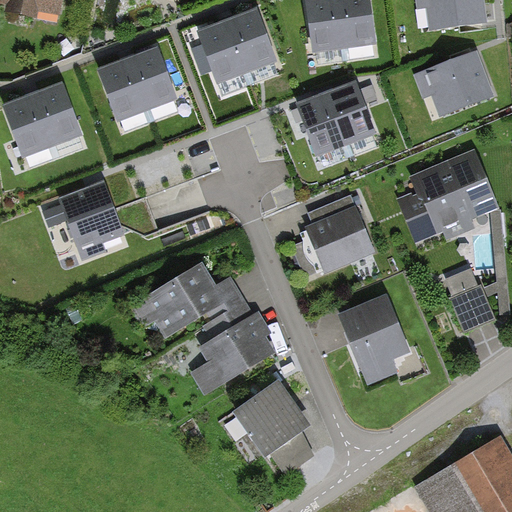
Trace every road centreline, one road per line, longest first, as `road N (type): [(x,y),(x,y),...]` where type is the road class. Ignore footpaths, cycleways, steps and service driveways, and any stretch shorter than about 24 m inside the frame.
road 1 (residential): [(358,460),(238,187)]
road 2 (residential): [(358,460),(392,446),(511,362)]
